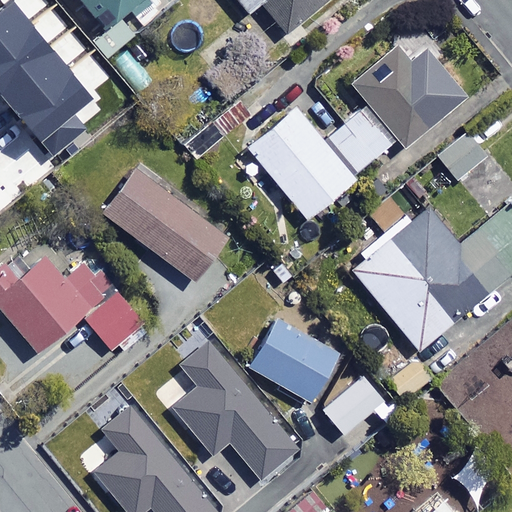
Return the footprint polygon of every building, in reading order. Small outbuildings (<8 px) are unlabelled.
[(144,0),(78,0),(104,32),(144,0)] [(240,0),(251,12),(263,2),(287,32),(326,0),(240,0)] [(265,65),(246,44),(209,76),(229,98),(265,65)] [(410,63),(396,45),(350,82),(402,148),(465,98),(426,50),(410,63)] [(5,70),(0,74),(0,103),(5,109),(36,85),(13,54),(0,64),(5,70)] [(78,125),(48,85),(15,110),(45,149),(78,125)] [(248,113),(236,100),(187,145),(199,159),(248,113)] [(356,179),(297,107),(249,146),(308,218),(356,179)] [(390,144),(360,108),(328,136),(358,171),(390,144)] [(0,135),(8,129),(0,118),(0,135)] [(467,127),(437,151),(459,179),(489,156),(467,127)] [(229,235),(139,166),(105,211),(195,280),(229,235)] [(414,220),(391,239),(457,319),(511,273),(511,201),(508,205),(504,200),(458,238),(431,206),(414,220)] [(391,239),(414,220),(407,211),(396,221),(384,206),(370,218),(382,232),(359,251),(366,259),(391,239)] [(366,259),(353,269),(419,350),(457,319),(391,239),(366,259)] [(308,263),(296,247),(271,266),(282,281),(308,263)] [(31,267),(19,252),(0,268),(0,306),(40,352),(83,314),(112,347),(145,319),(91,258),(70,277),(48,252),(31,267)] [(264,315),(244,351),(255,358),(250,366),(311,401),(342,350),(280,314),(275,322),(264,315)] [(298,449),(209,341),(180,365),(198,387),(174,407),(215,455),(231,442),(262,480),(298,449)] [(433,375),(419,357),(389,380),(403,398),(433,375)] [(385,398),(363,372),(322,407),(344,433),(385,398)] [(217,511),(131,407),(102,431),(120,452),(95,473),(128,511),(143,511),(151,506),(155,511),(217,511)] [(320,511),(326,508),(315,495),(294,511),(320,511)] [(453,511),(444,500),(428,511),(453,511)]
